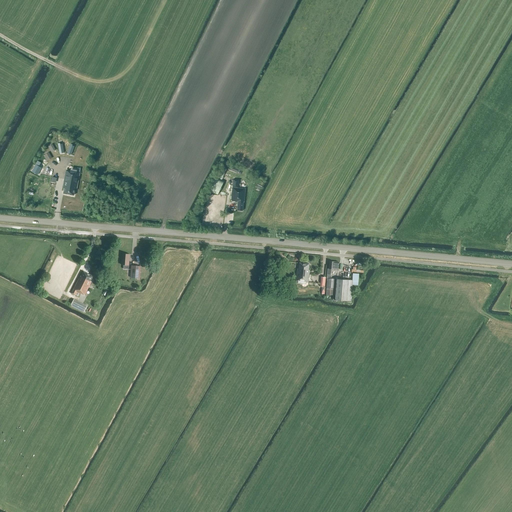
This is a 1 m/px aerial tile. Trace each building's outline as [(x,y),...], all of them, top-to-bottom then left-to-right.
[(49,153),(43,156),(47,161),(52,158),(49,153)] [(42,166),(37,163),(32,172),(38,175),(42,166)] [(221,179),(226,169),(222,167),(217,177),(221,179)] [(80,173),(70,171),(70,172),(66,171),(63,186),(64,186),(63,188),(64,188),(63,194),(73,196),(75,190),(76,190),(80,173)] [(244,202),(245,189),(238,188),(239,180),(233,179),(231,201),(238,202),(237,210),(242,211),(243,202),(244,202)] [(129,265),(129,254),(122,254),(121,265),(124,265),(123,269),(128,269),(128,265),(129,265)] [(339,262),(329,261),(328,269),(327,269),(327,279),(326,295),(333,296),(333,300),(351,302),(352,285),(358,285),(359,274),(353,274),(352,280),(330,278),(331,269),(338,270),(339,262)] [(308,270),(309,264),(299,263),(299,269),(297,269),(296,281),(296,282),(298,282),(297,283),(306,284),(306,282),(308,282),(309,270),(308,270)] [(139,279),(140,266),(131,266),(130,278),(139,279)] [(92,282),(90,281),(93,276),(83,272),(81,277),(80,276),(71,294),(75,296),(77,292),(81,294),(84,295),(90,284),(91,285),(92,282)] [(87,306),(74,299),(70,306),(84,313),(87,306)]
